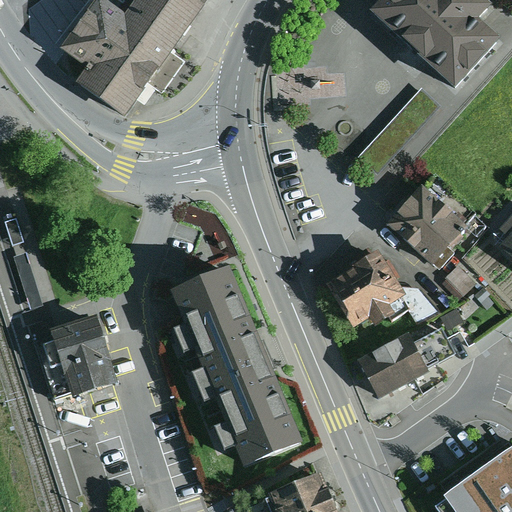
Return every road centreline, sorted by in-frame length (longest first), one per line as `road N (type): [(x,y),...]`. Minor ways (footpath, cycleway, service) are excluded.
road 1 (residential): [(173,157),(128,304),(125,342),(130,387),(171,511)]
road 2 (primary): [(238,138),(267,240),(359,466)]
road 3 (secondary): [(0,35),(52,102),(108,147),(173,157)]
road 4 (residential): [(359,466),(472,399),(511,325)]
road 5 (primary): [(267,0),(238,78),(238,138)]
